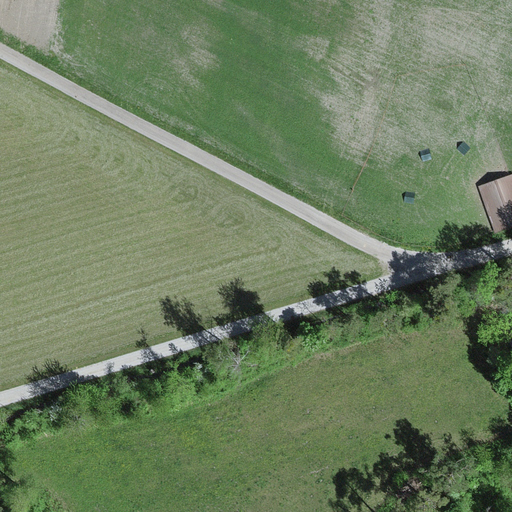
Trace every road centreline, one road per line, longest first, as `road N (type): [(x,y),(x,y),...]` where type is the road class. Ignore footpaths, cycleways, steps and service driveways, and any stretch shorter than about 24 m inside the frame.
road 1 (track): [(0,398),(511,247)]
road 2 (track): [(0,51),(383,249),(459,263)]
